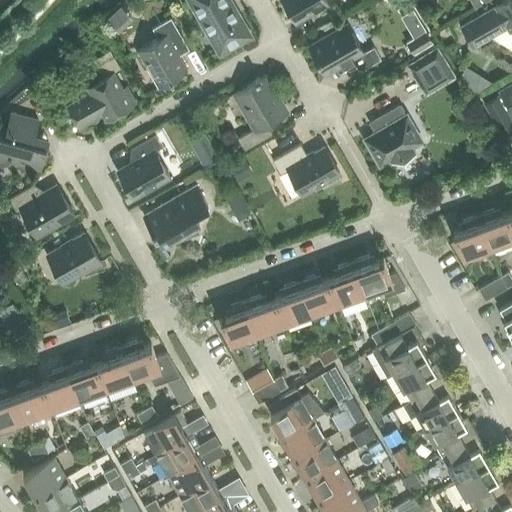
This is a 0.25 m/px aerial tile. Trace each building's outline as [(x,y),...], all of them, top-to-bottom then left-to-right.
[(190,0),(203,21),(200,23),(207,34),(209,33),(220,52),(250,35),(229,0),(190,0)] [(283,0),(296,22),(328,3),(326,0),(283,0)] [(497,6),(462,26),(473,45),(490,35),(511,49),(511,0),(503,0),(496,4),(497,6)] [(187,66),(186,67),(172,43),(183,37),(171,16),(152,27),(158,37),(137,50),(138,51),(139,50),(159,85),(152,90),(153,91),(174,78),(173,76),(188,68),(187,66)] [(364,51),(347,23),(309,45),(326,74),(352,58),(359,70),(381,58),(374,45),(364,51)] [(424,32),(415,37),(408,41),(414,50),(430,41),(424,32)] [(436,49),(410,65),(426,91),(452,75),(436,49)] [(110,51),(94,60),(104,76),(114,71),(119,67),(110,51)] [(88,86),(91,90),(67,104),(80,126),(103,112),(106,118),(136,101),(127,85),(123,87),(114,71),(104,76),(88,86)] [(236,91),(236,92),(224,99),(225,99),(237,92),(256,126),(238,137),(245,149),(272,133),(266,122),(287,111),(266,74),(260,77),(259,76),(255,79),(256,80),(236,91)] [(500,93),(484,102),(504,136),(511,131),(511,121),(509,116),(511,114),(511,82),(499,90),(500,93)] [(52,92),(43,98),(50,108),(59,103),(52,92)] [(382,129),(375,133),(366,138),(380,162),(391,156),(393,160),(414,152),(410,145),(420,139),(417,133),(417,129),(413,123),(410,121),(406,115),(405,115),(399,105),(376,118),(382,129)] [(47,141),(33,137),(38,120),(38,119),(11,111),(5,134),(0,132),(0,162),(1,163),(5,163),(8,161),(10,158),(41,166),(47,141)] [(138,159),(131,163),(118,170),(133,196),(170,175),(155,150),(162,146),(155,133),(131,147),(138,159)] [(308,155),(301,143),(273,159),(281,172),(288,168),(303,193),(321,183),(323,186),(342,179),(338,173),(340,172),(325,146),(308,155)] [(481,144),(475,148),(475,155),(482,158),(488,154),(488,147),(481,144)] [(245,158),(229,167),(236,179),(252,170),(245,158)] [(41,194),(34,183),(9,197),(17,209),(21,207),(37,234),(74,213),(57,185),(41,194)] [(144,214),(156,235),(157,234),(163,245),(179,235),(180,238),(198,231),(196,225),(200,223),(194,213),(209,204),(196,184),(144,214)] [(236,186),(224,193),(229,203),(235,204),(244,200),(236,186)] [(494,208),(478,214),(491,247),(511,239),(511,221),(508,211),(496,215),(494,208)] [(463,258),(491,247),(478,214),(463,220),(466,226),(453,231),(463,258)] [(101,260),(85,231),(48,252),(64,281),(84,270),(86,273),(104,266),(101,260)] [(371,261),(369,254),(353,260),(366,294),(382,288),(385,295),(405,288),(395,271),(389,273),(383,257),(371,261)] [(340,272),(329,277),(339,304),(366,294),(353,260),(338,266),(340,272)] [(17,263),(7,269),(14,282),(25,276),(17,263)] [(501,275),(508,286),(511,283),(511,276),(509,270),(501,275)] [(314,274),(299,280),(311,314),(339,304),(329,277),(317,281),(314,274)] [(508,286),(501,275),(479,287),(485,299),(508,286)] [(286,292),(275,297),(284,323),(311,314),(299,280),(284,286),(286,292)] [(260,294),(245,300),(257,333),(284,323),(275,297),(263,301),(260,294)] [(230,344),(257,333),(245,300),(230,305),(232,312),(220,317),(230,344)] [(505,329),(511,341),(511,300),(499,308),(506,319),(503,320),(508,327),(505,329)] [(387,324),(394,335),(414,324),(416,323),(409,311),(387,324)] [(387,376),(394,372),(426,353),(417,337),(421,335),(414,324),(394,335),(378,344),(378,345),(371,348),(387,376)] [(378,345),(378,344),(394,335),(387,324),(371,333),(378,345)] [(136,340),(121,346),(133,379),(161,369),(151,342),(139,347),(136,340)] [(325,349),(331,360),(339,356),(332,345),(325,349)] [(108,358),(96,362),(106,389),(133,379),(121,346),(106,351),(108,358)] [(331,360),(325,349),(317,353),(323,365),(331,360)] [(435,369),(426,353),(394,372),(410,399),(446,378),(439,367),(435,369)] [(356,358),(342,365),(348,376),(362,368),(356,358)] [(82,360),(67,366),(79,399),(106,389),(96,362),(85,367),(82,360)] [(54,378),(42,382),(52,409),(79,399),(67,366),(52,371),(54,378)] [(266,366),(259,371),(266,383),(273,379),(266,366)] [(273,379),(280,390),(288,385),(282,374),(273,379)] [(446,378),(410,399),(403,403),(410,416),(417,412),(425,426),(457,407),(448,391),(452,389),(446,378)] [(280,390),(273,379),(266,383),(252,391),(258,402),(280,390)] [(28,380),(13,386),(25,419),(52,409),(42,382),(31,387),(28,380)] [(344,381),(332,388),(340,401),(352,395),(344,381)] [(25,419),(13,386),(0,390),(0,397),(0,398),(0,434),(13,430),(11,425),(25,419)] [(282,435),(313,417),(324,411),(308,391),(301,395),(296,387),(279,397),(284,405),(273,411),(270,413),(282,435)] [(188,388),(175,395),(180,403),(193,396),(188,388)] [(352,395),(339,403),(342,409),(351,423),(364,415),(352,395)] [(279,397),(268,403),(273,411),(284,405),(279,397)] [(377,403),(367,409),(373,420),(383,414),(377,403)] [(144,409),(151,420),(158,416),(152,404),(144,409)] [(466,423),(457,407),(425,426),(441,453),(477,432),(471,421),(466,423)] [(151,420),(144,409),(137,413),(143,424),(151,420)] [(156,452),(187,434),(181,424),(187,421),(180,410),(144,431),(156,452)] [(87,420),(94,432),(101,427),(95,416),(87,420)] [(282,435),(283,435),(277,438),(284,450),(289,447),(294,455),(325,438),(313,417),(282,435)] [(94,432),(87,420),(80,425),(86,436),(94,432)] [(397,428),(383,436),(389,446),(403,438),(397,428)] [(104,447),(112,442),(106,432),(104,429),(96,434),(104,447)] [(483,443),(477,432),(441,453),(456,480),(488,461),(479,445),(483,443)] [(153,465),(161,460),(168,473),(199,455),(187,434),(156,452),(148,457),(153,465)] [(301,468),(306,476),(337,458),(325,438),(294,455),(295,456),(289,459),(296,471),(301,468)] [(35,444),(41,455),(49,451),(42,440),(35,444)] [(378,440),(367,446),(376,463),(387,456),(378,440)] [(41,455),(35,444),(27,448),(34,460),(41,455)] [(404,446),(392,452),(404,473),(416,467),(404,446)] [(54,455),(23,473),(35,494),(66,476),(54,455)] [(211,476),(199,455),(168,473),(180,494),(211,476)] [(124,471),(136,464),(131,456),(120,463),(124,471)] [(388,457),(381,461),(387,472),(394,468),(388,457)] [(349,479),(337,458),(306,476),(318,497),(349,479)] [(141,461),(136,464),(140,472),(145,468),(141,461)] [(498,477),(488,461),(456,480),(472,507),(508,486),(502,475),(498,477)] [(136,464),(124,471),(129,478),(140,472),(136,464)] [(119,474),(115,466),(103,472),(108,480),(119,474)] [(415,471),(404,478),(412,490),(423,484),(415,471)] [(119,474),(108,480),(112,488),(118,489),(125,484),(119,474)] [(52,511),(78,497),(66,476),(35,494),(45,511),(52,511)] [(196,511),(223,497),(211,476),(180,494),(190,511),(196,511)] [(340,511),(361,500),(349,479),(318,497),(326,511),(340,511)] [(511,498),(511,492),(508,486),(472,507),(474,511),(511,511),(511,502),(510,500),(511,498)] [(377,502),(372,493),(361,500),(340,511),(368,511),(366,509),(377,502)] [(413,495),(391,507),(393,511),(408,511),(420,506),(413,495)] [(428,496),(418,501),(424,511),(434,507),(428,496)] [(87,511),(78,497),(52,511),(87,511)] [(223,497),(196,511),(238,511),(233,503),(230,504),(229,502),(227,504),(223,497)] [(148,511),(160,506),(155,498),(144,505),(148,511)]
